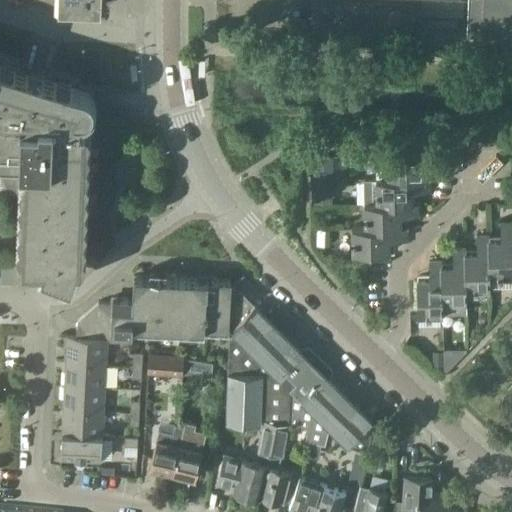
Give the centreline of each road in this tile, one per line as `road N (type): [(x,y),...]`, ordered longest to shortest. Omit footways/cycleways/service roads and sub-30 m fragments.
road 1 (residential): [(140,511),(30,487),(31,310)]
road 2 (tertiary): [(379,362),(245,227),(215,184)]
road 3 (residential): [(379,362),(400,331),(399,264),(466,194),(467,163)]
road 4 (residential): [(31,310),(69,300),(215,184)]
road 5 (tertiary): [(215,184),(172,86),(169,0)]
road 6 (tertiary): [(511,484),(379,362)]
